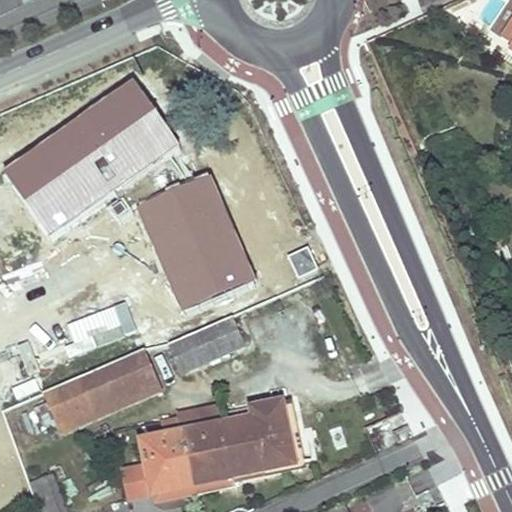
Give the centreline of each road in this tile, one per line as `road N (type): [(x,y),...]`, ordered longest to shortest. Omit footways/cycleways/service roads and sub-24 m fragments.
road 1 (secondary): [(263,47),(300,98),(405,325),(437,350)]
road 2 (secondary): [(437,350),(436,316),(341,96),(326,25)]
road 3 (residential): [(182,0),(0,75)]
road 4 (secondary): [(437,350),(511,500)]
